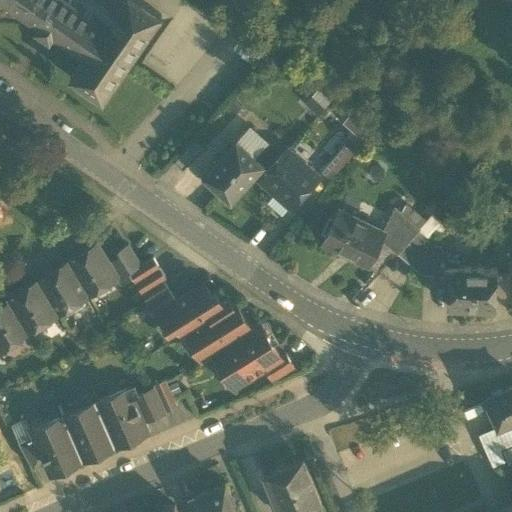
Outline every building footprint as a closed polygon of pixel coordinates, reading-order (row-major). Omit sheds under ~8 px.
[(70,75),(103,98),(161,13),(141,0),(134,0),(114,29),(105,23),(72,0),(4,0),(39,23),(35,29),(49,38),(53,33),(84,54),(70,75)] [(120,0),(105,23),(114,29),(134,0),(120,0)] [(204,174),(231,198),(263,161),(236,137),(204,174)] [(174,159),(183,167),(202,147),(193,139),(174,159)] [(289,204),(290,205),(318,174),(287,147),(260,178),(275,192),(276,191),(290,203),(289,204)] [(276,191),(275,192),(289,204),(290,203),(276,191)] [(354,255),(369,262),(382,234),(381,233),(370,228),(372,223),(339,208),(341,205),(339,204),(322,240),(324,241),(325,238),(355,251),(354,255)] [(382,234),(399,250),(415,233),(420,226),(396,205),(381,233),(382,234)] [(422,270),(435,271),(436,248),(415,233),(399,250),(422,270)] [(97,240),(68,258),(89,292),(117,275),(118,274),(109,260),(97,240)] [(118,248),(121,252),(131,268),(140,262),(128,242),(118,248)] [(447,249),(436,248),(435,271),(446,271),(446,257),(447,249)] [(129,269),(131,268),(121,252),(109,260),(118,274),(117,275),(120,281),(132,273),(129,269)] [(132,273),(136,279),(159,265),(153,254),(140,262),(131,268),(129,269),(132,273)] [(449,302),(495,305),(497,266),(459,263),(459,258),(446,257),(446,271),(445,281),(450,281),(449,302)] [(48,270),(37,277),(58,311),(63,308),(65,311),(86,298),(84,295),(89,292),(68,258),(53,267),(52,265),(47,268),(48,270)] [(136,279),(142,289),(166,275),(159,265),(136,279)] [(142,289),(148,300),(169,288),(163,278),(166,276),(166,275),(142,289)] [(6,296),(9,299),(27,330),(58,311),(37,277),(6,296)] [(203,356),(213,350),(252,326),(237,303),(234,305),(228,297),(222,301),(215,290),(211,292),(203,280),(175,297),(157,308),(158,309),(169,327),(178,322),(183,330),(174,336),(175,336),(193,325),(200,336),(193,340),(203,356)] [(175,297),(169,288),(148,300),(145,302),(152,313),(158,309),(157,308),(175,297)] [(0,345),(0,346),(27,330),(9,299),(0,304),(0,345)] [(252,326),(213,350),(203,356),(203,357),(213,351),(233,383),(264,365),(281,354),(280,353),(260,321),(252,326)] [(264,365),(271,377),(293,364),(285,350),(280,353),(281,354),(264,365)] [(154,381),(155,385),(166,408),(177,403),(165,376),(154,381)] [(129,384),(96,398),(116,442),(149,428),(144,417),(134,394),(129,384)] [(155,385),(145,389),(155,412),(166,408),(155,385)] [(511,416),(511,385),(489,394),(500,421),(511,416)] [(144,417),(155,412),(145,389),(134,394),(144,417)] [(96,398),(63,413),(83,457),(116,442),(96,398)] [(83,457),(63,413),(30,427),(33,433),(45,460),(50,471),(83,457)] [(22,414),(11,418),(17,436),(29,432),(22,414)] [(492,453),(495,461),(511,453),(511,449),(500,421),(482,429),(492,453)] [(18,439),(33,466),(45,460),(33,433),(18,439)] [(265,473),(281,511),(290,511),(321,499),(303,456),(265,473)] [(196,496),(202,511),(238,511),(239,511),(225,480),(195,494),(196,496)] [(189,511),(202,511),(196,496),(185,501),(189,511)] [(326,511),(321,499),(290,511),(326,511)] [(511,511),(511,501),(504,505),(504,507),(492,511),(511,511)] [(154,511),(178,511),(174,502),(154,511)]
